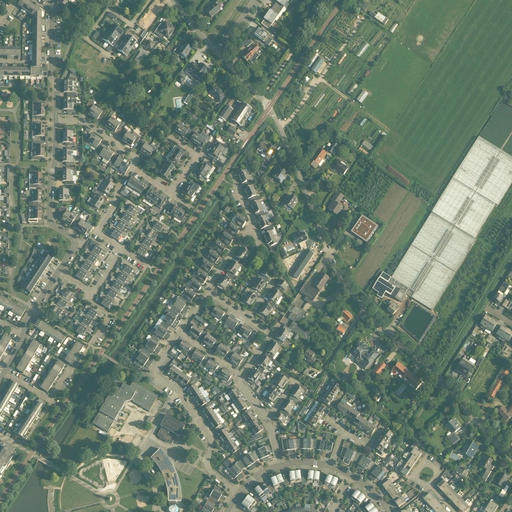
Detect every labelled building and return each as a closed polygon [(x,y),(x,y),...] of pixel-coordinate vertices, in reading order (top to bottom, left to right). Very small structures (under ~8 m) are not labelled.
[(21,0),(18,5),(22,9),(28,0),(25,0),(24,0),(21,0)] [(28,0),(22,9),(27,12),(31,5),(29,3),(30,0),(28,0)] [(206,12),(211,18),(214,16),(215,16),(218,14),(217,13),(220,11),(217,7),(219,5),(215,0),(214,0),(208,5),(210,8),(206,12)] [(281,12),(287,3),(282,0),(276,0),(275,2),(276,2),(273,7),(281,12)] [(364,11),(368,6),(363,2),(360,7),(364,11)] [(27,12),(31,15),(38,5),(36,4),(34,6),(31,5),(27,12)] [(33,16),(33,18),(41,18),(41,11),(38,9),(40,6),(38,5),(31,15),(33,16)] [(149,11),(148,13),(150,14),(148,17),(152,20),(151,21),(154,23),(158,17),(156,15),(157,14),(160,10),(153,5),(149,11)] [(275,20),(281,12),(273,7),(270,11),(270,10),(266,15),(275,20)] [(378,13),(376,16),(371,12),(370,14),(385,25),(388,20),(378,13)] [(268,29),(275,20),(266,15),(263,19),(264,20),(261,24),(268,29)] [(160,36),(161,34),(168,39),(175,29),(165,22),(161,29),(158,27),(155,33),(160,36)] [(392,33),(398,25),(395,23),(389,31),(392,33)] [(112,25),(102,40),(112,47),(123,33),(112,25)] [(258,28),(253,35),(254,35),(266,44),(269,39),(271,41),(273,38),(273,39),(275,36),(262,27),(260,30),(258,28)] [(127,35),(116,50),(126,57),(137,43),(127,35)] [(251,39),(245,45),(247,47),(253,42),(251,39)] [(151,51),(155,44),(149,40),(144,46),(151,51)] [(181,56),(182,55),(185,58),(191,49),(184,44),(182,48),(180,48),(178,46),(173,54),(177,57),(179,55),(180,56),(181,56)] [(245,54),(242,57),(246,62),(249,60),(252,63),(259,57),(255,53),(259,48),(256,45),(251,49),(251,48),(245,53),(245,54)] [(83,56),(81,59),(87,63),(90,59),(91,59),(95,55),(85,48),(81,55),(83,56)] [(137,57),(141,60),(145,54),(141,51),(137,57)] [(344,53),(339,62),(342,64),(348,56),(344,53)] [(87,63),(81,59),(79,61),(77,60),(72,66),(82,73),(85,68),(84,68),(87,63)] [(319,59),(311,70),(315,73),(323,62),(319,59)] [(383,59),(376,68),(380,71),(387,61),(383,59)] [(201,64),(198,68),(192,63),(188,69),(194,74),(193,75),(192,76),(192,78),(192,79),(193,80),(195,80),(196,79),(197,78),(200,80),(208,69),(201,64)] [(103,75),(109,79),(111,76),(113,78),(118,71),(109,65),(105,69),(106,70),(103,75)] [(108,82),(109,79),(103,75),(100,79),(99,78),(96,83),(105,90),(110,83),(108,82)] [(181,85),(185,79),(179,75),(175,81),(181,85)] [(64,82),(63,87),(74,87),(74,82),(75,82),(75,79),(68,79),(68,82),(64,82)] [(351,96),(359,86),(354,82),(346,92),(351,96)] [(74,93),(74,87),(63,87),(63,93),(72,93),(72,96),(75,96),(75,93),(74,93)] [(213,87),(209,94),(212,96),(212,97),(215,99),(215,98),(217,99),(216,101),(220,103),(228,91),(224,89),(221,93),(213,87)] [(356,100),(361,104),(369,94),(364,90),(356,100)] [(63,105),(73,105),(76,105),(76,99),(75,99),(75,96),(72,96),(72,99),(63,99),(63,105)] [(32,102),(32,111),(45,111),(45,105),(35,105),(35,102),(32,102)] [(87,114),(92,117),(98,109),(93,106),(94,104),(91,103),(88,108),(91,109),(87,114)] [(242,103),(231,120),(240,126),(251,110),(242,103)] [(73,110),(73,105),(63,105),(63,110),(72,110),(72,113),(75,113),(75,110),(73,110)] [(225,105),(218,117),(225,122),(233,110),(225,105)] [(102,112),(98,109),(92,117),(97,120),(102,113),(104,115),(106,112),(103,111),(102,112)] [(45,116),(45,111),(32,111),(32,119),(35,119),(35,116),(45,116)] [(110,129),(116,121),(111,118),(112,116),(114,113),(111,111),(109,115),(107,117),(110,119),(105,126),(110,129)] [(116,121),(110,129),(115,132),(119,125),(122,127),(124,124),(121,122),(120,124),(116,121)] [(179,134),(185,126),(178,121),(172,130),(175,132),(175,131),(179,134)] [(34,131),(45,131),(45,126),(41,126),(41,122),(32,122),(32,126),(34,126),(34,131)] [(179,134),(181,135),(181,136),(186,140),(192,130),(185,126),(179,134)] [(230,127),(226,134),(231,137),(232,135),(233,136),(236,132),(230,127)] [(63,137),(73,138),(73,132),(75,132),(75,129),(71,129),(71,132),(63,132),(63,137)] [(121,141),(126,144),(132,135),(127,132),(128,131),(125,129),(123,132),(126,133),(121,141)] [(45,131),(34,131),(32,131),(32,140),(41,140),(41,137),(44,137),(45,131)] [(194,144),(200,136),(193,131),(187,140),(190,142),(190,141),(194,144)] [(133,133),(132,135),(126,144),(131,147),(134,141),(137,143),(140,138),(133,133)] [(207,140),(206,140),(208,137),(202,133),(200,136),(194,144),(199,146),(198,147),(201,149),(207,140)] [(90,148),(91,146),(97,138),(92,135),(89,139),(87,137),(83,143),(86,144),(85,145),(90,148)] [(73,143),(73,138),(63,137),(63,143),(67,143),(67,146),(74,146),(74,143),(73,143)] [(434,210),(432,212),(391,278),(388,283),(382,279),(379,278),(372,289),(376,292),(379,293),(377,296),(382,299),(386,293),(402,303),(407,295),(432,311),(476,240),(474,239),(495,204),(498,206),(511,182),(511,157),(479,137),(434,210)] [(102,141),(97,138),(91,146),(96,149),(95,151),(98,152),(99,150),(97,148),(102,141)] [(370,151),(373,146),(365,140),(362,145),(370,151)] [(139,152),(144,155),(149,147),(145,144),(146,143),(143,141),(141,143),(144,145),(139,152)] [(216,145),(213,149),(221,154),(226,147),(217,141),(215,144),(216,145)] [(335,151),(337,152),(342,146),(339,145),(339,146),(334,142),(328,151),(332,154),(335,151)] [(34,151),(44,152),(44,146),(41,146),(41,143),(32,143),(32,151),(34,151)] [(262,153),(266,156),(264,158),(267,160),(269,158),(275,150),(268,145),(266,147),(261,144),(258,149),(263,152),(262,153)] [(342,146),(337,152),(341,155),(347,147),(343,144),(342,146)] [(151,145),(149,147),(144,155),(149,159),(151,155),(153,157),(158,150),(155,149),(156,148),(151,145)] [(176,146),(172,153),(180,158),(182,154),(184,155),(185,152),(176,146)] [(100,149),(99,150),(98,152),(94,158),(97,160),(98,157),(99,156),(104,159),(109,150),(105,147),(102,151),(100,149)] [(74,148),(71,148),(66,148),(66,150),(66,151),(63,151),(62,157),(73,157),(73,156),(76,157),(76,151),(77,151),(77,148),(74,148)] [(217,161),(221,154),(213,149),(211,153),(210,152),(208,155),(217,161)] [(310,160),(307,164),(315,170),(326,153),(320,149),(311,161),(310,160)] [(109,150),(104,159),(102,161),(107,164),(107,163),(110,165),(112,162),(109,160),(114,153),(109,150)] [(44,157),(44,152),(34,151),(34,157),(31,157),(31,160),(35,160),(35,157),(44,157)] [(177,162),(180,158),(172,153),(167,160),(176,166),(178,163),(177,162)] [(76,157),(73,157),(62,157),(62,162),(71,162),(71,166),(74,166),(74,162),(76,162),(76,157)] [(124,160),(119,157),(115,164),(112,162),(110,165),(109,166),(117,171),(117,170),(124,160)] [(128,163),(124,160),(117,170),(125,174),(129,167),(127,165),(128,163)] [(175,169),(176,166),(167,160),(163,167),(171,172),(174,168),(175,169)] [(338,160),(335,164),(337,166),(335,170),(343,176),(348,169),(340,163),(341,162),(338,160)] [(203,165),(200,169),(208,174),(213,167),(204,161),(202,164),(203,165)] [(168,176),(171,172),(163,167),(158,174),(167,180),(169,177),(168,176)] [(62,171),(62,176),(72,176),(76,176),(76,172),(74,169),(74,168),(71,168),(71,171),(62,171)] [(239,179),(248,175),(245,168),(243,169),(244,171),(237,174),(239,179)] [(204,181),(208,174),(200,169),(198,173),(196,172),(195,175),(204,181)] [(275,171),(272,175),(280,181),(279,183),(281,184),(286,178),(284,176),(286,173),(280,169),(277,173),(275,171)] [(32,174),(32,180),(42,180),(42,174),(32,174),(32,171),(29,171),(29,174),(32,174)] [(248,175),(239,179),(241,184),(248,181),(249,184),(252,183),(248,175)] [(72,176),(62,176),(62,182),(67,182),(67,185),(74,185),(74,182),(72,182),(72,176)] [(100,183),(102,185),(111,190),(114,186),(111,184),(113,181),(104,176),(100,183)] [(133,191),(138,182),(134,180),(135,179),(132,177),(126,186),(133,191)] [(42,185),(42,180),(32,180),(32,185),(29,185),(29,188),(32,188),(32,185),(42,185)] [(190,185),(187,189),(195,194),(200,187),(191,181),(189,184),(190,185)] [(138,182),(133,191),(140,195),(146,186),(143,184),(142,185),(138,182)] [(252,183),(249,184),(251,186),(243,189),(245,194),(255,190),(252,183)] [(107,195),(111,190),(102,185),(99,189),(98,188),(96,191),(99,193),(100,190),(107,195)] [(59,190),(59,196),(69,196),(69,190),(71,190),(71,187),(67,187),(67,190),(59,190)] [(32,191),(32,188),(29,188),(29,197),(31,197),(42,197),(42,191),(32,191)] [(158,194),(153,190),(150,189),(143,200),(152,206),(154,204),(159,196),(157,195),(158,194)] [(190,201),(195,194),(187,189),(184,193),(183,192),(181,195),(190,201)] [(255,190),(245,194),(248,199),(255,196),(256,199),(258,198),(255,190)] [(97,195),(99,193),(96,191),(94,194),(95,194),(92,199),(101,205),(104,200),(97,195)] [(338,204),(341,199),(344,196),(337,192),(331,200),(333,202),(328,209),(337,215),(342,208),(338,204)] [(69,201),(69,196),(59,196),(59,201),(67,201),(67,204),(70,204),(70,201),(69,201)] [(163,199),(159,196),(154,204),(161,209),(167,200),(164,198),(163,199)] [(284,200),(281,205),(290,212),(296,202),(294,201),(296,199),(291,196),(287,202),(284,200)] [(29,205),(32,205),(32,202),(42,203),(42,197),(31,197),(31,202),(29,202),(29,204),(29,205)] [(260,197),(258,198),(256,199),(257,201),(250,204),(252,209),(261,206),(259,201),(262,199),(260,197)] [(98,209),(101,205),(92,199),(89,204),(88,203),(86,205),(93,210),(95,207),(98,209)] [(130,214),(135,206),(127,200),(128,201),(125,204),(129,207),(126,211),(130,214)] [(174,218),(180,210),(176,207),(176,206),(173,204),(167,213),(174,218)] [(32,208),(32,205),(29,205),(29,206),(29,207),(29,214),(41,214),(41,209),(32,208)] [(130,214),(134,216),(137,212),(141,215),(143,211),(144,212),(144,211),(135,206),(130,214)] [(261,206),(252,209),(254,214),(261,211),(262,214),(264,213),(261,206)] [(66,223),(71,214),(66,211),(66,209),(59,208),(59,212),(64,212),(65,213),(61,220),(66,223)] [(130,214),(126,211),(121,208),(122,209),(120,212),(123,215),(121,219),(125,222),(130,214)] [(180,210),(174,218),(181,222),(187,213),(184,211),(184,212),(180,210)] [(75,219),(78,220),(79,218),(77,216),(77,215),(73,212),(71,214),(66,223),(70,226),(75,219)] [(264,213),(262,214),(260,215),(261,217),(256,220),(258,225),(267,221),(265,216),(267,215),(266,212),(264,213)] [(243,217),(237,213),(235,216),(237,217),(233,222),(242,228),(245,222),(241,219),(243,217)] [(41,220),(41,214),(29,214),(28,223),(32,223),(32,220),(41,220)] [(125,222),(129,224),(132,220),(135,223),(138,219),(139,220),(139,219),(134,216),(130,214),(125,222)] [(366,243),(374,232),(379,226),(362,215),(350,232),(366,243)] [(125,222),(121,219),(116,216),(117,217),(114,220),(118,223),(115,227),(120,230),(125,222)] [(156,231),(161,223),(152,217),(153,218),(150,221),(154,223),(151,228),(156,231)] [(82,219),(79,218),(78,220),(80,222),(75,229),(80,232),(86,224),(81,221),(82,219)] [(267,221),(258,225),(260,230),(267,227),(269,229),(273,228),(271,225),(269,226),(267,221)] [(120,230),(124,233),(127,228),(130,231),(132,227),(133,228),(134,227),(129,224),(125,222),(120,230)] [(156,231),(160,233),(163,229),(166,232),(169,228),(170,228),(161,223),(156,231)] [(231,223),(229,226),(227,226),(225,229),(226,230),(235,237),(239,232),(234,229),(236,226),(231,223)] [(86,224),(80,232),(85,235),(87,232),(89,234),(94,227),(91,225),(90,227),(86,224)] [(120,230),(115,227),(111,224),(112,225),(109,228),(113,231),(110,235),(114,238),(120,230)] [(156,231),(151,228),(147,225),(148,225),(145,229),(149,232),(146,236),(150,239),(156,231)] [(274,230),(273,228),(269,229),(270,232),(262,235),(265,240),(274,236),(272,231),(274,230)] [(120,230),(114,238),(118,241),(121,236),(125,239),(127,235),(128,236),(128,235),(124,233),(120,230)] [(150,239),(155,241),(157,237),(161,240),(163,236),(164,236),(165,236),(160,233),(156,231),(150,239)] [(230,235),(224,232),(222,235),(224,236),(221,241),(229,246),(232,241),(228,238),(230,235)] [(150,239),(146,236),(141,233),(142,233),(140,237),(143,240),(141,244),(145,247),(150,239)] [(295,237),(294,237),(295,241),(297,241),(298,244),(307,240),(305,236),(305,235),(305,234),(304,234),(303,233),(300,234),(299,233),(294,235),(295,237)] [(274,236),(265,240),(267,245),(269,244),(270,246),(277,244),(274,236)] [(145,247),(149,249),(152,245),(156,248),(158,244),(159,245),(159,244),(155,241),(150,239),(145,247)] [(222,244),(217,240),(215,243),(216,244),(213,249),(221,255),(225,250),(220,246),(222,244)] [(93,247),(91,252),(95,254),(100,246),(91,241),(92,241),(90,245),(93,247)] [(145,247),(141,244),(136,241),(137,241),(135,245),(138,248),(135,252),(140,255),(145,247)] [(100,246),(95,254),(99,257),(102,253),(105,255),(108,252),(109,252),(100,246)] [(145,247),(140,255),(144,258),(147,253),(150,256),(153,252),(154,253),(154,252),(149,249),(145,247)] [(238,252),(246,258),(251,251),(249,250),(248,252),(241,247),(238,252)] [(88,255),(85,260),(90,262),(95,254),(91,252),(86,249),(87,249),(84,253),(88,255)] [(216,253),(210,250),(208,253),(210,254),(207,258),(215,264),(218,259),(214,256),(216,253)] [(42,256),(51,261),(54,256),(46,251),(42,256)] [(304,254),(290,275),(296,279),(313,254),(309,251),(306,255),(304,254)] [(243,262),(246,258),(238,252),(235,257),(242,261),(240,263),(244,266),(245,264),(243,262)] [(90,262),(94,265),(97,261),(100,263),(103,260),(104,260),(99,257),(95,254),(90,262)] [(39,260),(48,266),(51,261),(42,256),(39,260)] [(83,263),(80,268),(84,270),(90,262),(85,260),(81,257),(82,257),(79,261),(83,263)] [(209,263),(204,259),(202,262),(203,263),(200,268),(208,273),(212,268),(208,265),(209,263)] [(36,265),(45,270),(48,266),(39,260),(36,265)] [(126,274),(131,266),(122,260),(123,261),(121,264),(124,267),(121,271),(126,274)] [(242,268),(244,266),(240,263),(238,265),(232,261),(229,266),(237,271),(240,267),(242,268)] [(90,262),(84,270),(89,273),(91,269),(95,271),(97,268),(98,268),(94,265),(90,262)] [(36,265),(34,269),(42,275),(45,270),(36,265)] [(84,270),(80,268),(75,265),(76,265),(74,269),(77,272),(75,276),(79,279),(84,270)] [(126,274),(130,277),(133,273),(136,275),(139,271),(140,272),(131,266),(126,274)] [(237,271),(229,266),(226,270),(232,275),(231,277),(232,278),(237,271)] [(126,274),(121,271),(117,268),(118,269),(116,272),(119,275),(116,279),(120,282),(126,274)] [(39,279),(42,275),(34,269),(31,274),(39,279)] [(204,273),(199,269),(197,272),(198,273),(195,278),(203,283),(207,278),(202,275),(204,273)] [(264,269),(259,276),(261,277),(262,275),(269,280),(272,275),(264,269)] [(93,276),(89,273),(84,270),(79,279),(83,282),(86,277),(89,279),(92,276),(93,276)] [(28,278),(36,284),(39,279),(31,274),(28,278)] [(120,282),(125,285),(127,281),(131,283),(133,279),(134,280),(135,280),(130,277),(126,274),(120,282)] [(316,288),(324,276),(321,274),(313,286),(307,282),(300,292),(313,301),(320,291),(316,288)] [(228,285),(232,278),(231,277),(229,279),(223,275),(220,279),(228,285)] [(120,282),(116,279),(112,276),(113,277),(110,280),(114,283),(111,287),(115,290),(120,282)] [(259,280),(261,277),(259,276),(254,283),(263,289),(266,284),(259,280)] [(316,288),(320,291),(328,278),(324,276),(316,288)] [(25,283),(33,288),(36,284),(28,278),(25,283)] [(189,287),(197,293),(201,288),(196,285),(198,282),(192,278),(190,281),(192,282),(189,287)] [(228,285),(220,279),(217,284),(223,288),(221,290),(223,292),(228,285)] [(281,292),(283,293),(288,286),(280,280),(277,285),(283,289),(281,292)] [(115,290),(119,293),(122,289),(126,291),(128,287),(129,288),(125,285),(120,282),(115,290)] [(504,282),(493,300),(499,304),(510,285),(504,282)] [(30,293),(33,288),(25,283),(22,287),(30,293)] [(263,289),(254,283),(250,290),(251,291),(253,289),(259,293),(263,289)] [(115,290),(111,287),(106,284),(107,285),(105,288),(108,291),(106,295),(110,298),(115,290)] [(61,296),(65,299),(71,291),(62,285),(63,286),(60,290),(64,292),(61,296)] [(181,295),(182,296),(191,302),(194,297),(191,295),(192,292),(186,288),(184,291),(182,291),(181,294),(181,295)] [(273,289),(270,294),(279,300),(283,293),(281,292),(280,294),(273,289)] [(115,290),(110,298),(114,301),(117,297),(120,299),(123,295),(124,296),(119,293),(115,290)] [(250,290),(245,296),(253,302),(256,298),(250,293),(251,291),(250,290)] [(71,291),(65,299),(70,302),(72,298),(76,300),(78,296),(79,297),(80,297),(71,291)] [(100,304),(104,306),(110,298),(106,295),(101,292),(102,293),(100,296),(103,299),(100,304)] [(59,300),(56,304),(60,307),(65,299),(61,296),(57,293),(58,294),(55,298),(59,300)] [(274,306),(279,300),(270,294),(267,298),(274,303),(272,305),(274,306)] [(250,307),(253,302),(245,296),(240,303),(242,305),(244,302),(250,307)] [(179,297),(175,304),(183,309),(185,307),(184,306),(186,302),(179,297)] [(110,298),(104,306),(109,309),(112,305),(115,307),(118,303),(119,304),(114,301),(110,298)] [(11,302),(6,299),(0,310),(2,311),(4,308),(7,309),(11,302)] [(65,299),(60,307),(64,310),(67,306),(71,308),(73,304),(74,305),(70,302),(65,299)] [(392,300),(387,305),(389,307),(387,310),(393,315),(399,308),(392,300)] [(60,307),(56,304),(51,301),(52,302),(50,306),(53,308),(50,313),(55,315),(60,307)] [(8,315),(9,316),(16,305),(11,302),(7,309),(10,311),(8,315)] [(264,303),(261,307),(269,313),(274,306),(272,305),(271,307),(264,303)] [(88,311),(86,315),(90,317),(95,309),(86,304),(87,305),(85,308),(88,311)] [(181,312),(183,309),(175,304),(170,310),(177,315),(180,311),(181,312)] [(291,304),(287,310),(290,313),(291,312),(291,313),(288,318),(293,321),(288,329),(307,341),(312,334),(306,330),(304,333),(296,327),(306,312),(295,305),(294,306),(291,304)] [(20,308),(16,305),(9,316),(11,317),(13,313),(16,315),(20,308)] [(215,318),(221,310),(216,306),(212,313),(209,311),(208,313),(215,318)] [(64,310),(60,307),(55,315),(59,318),(62,314),(65,316),(68,312),(69,313),(64,310)] [(265,320),(269,313),(261,307),(258,312),(264,316),(263,319),(265,320)] [(20,308),(16,315),(19,317),(17,320),(19,321),(21,318),(25,310),(20,308)] [(104,315),(95,309),(90,317),(94,320),(97,316),(100,319),(103,315),(104,315)] [(170,310),(165,317),(177,325),(179,323),(174,319),(177,315),(170,310)] [(215,318),(222,322),(223,321),(221,319),(225,313),(221,310),(215,318)] [(346,310),(341,315),(339,318),(342,320),(347,324),(353,318),(346,310)] [(83,319),(80,323),(85,326),(90,317),(86,315),(81,312),(82,313),(79,316),(83,319)] [(222,322),(229,327),(234,319),(230,316),(225,322),(223,321),(222,322)] [(94,320),(90,317),(85,326),(89,328),(92,324),(95,327),(98,323),(99,323),(94,320)] [(165,317),(161,324),(168,329),(171,325),(176,328),(177,325),(165,317)] [(487,328),(491,320),(486,317),(481,325),(482,326),(480,328),(485,331),(487,328)] [(229,327),(235,332),(237,330),(234,328),(239,322),(234,319),(229,327)] [(38,330),(43,323),(38,320),(34,327),(31,330),(33,331),(35,328),(38,330)] [(75,331),(79,334),(85,326),(80,323),(76,320),(77,321),(74,324),(78,327),(75,331)] [(491,320),(487,328),(492,332),(497,324),(491,320)] [(47,326),(43,323),(38,330),(41,332),(39,335),(40,336),(47,326)] [(193,336),(198,328),(191,323),(190,325),(192,327),(188,333),(193,336)] [(165,333),(168,329),(161,324),(156,330),(164,336),(166,333),(165,333)] [(235,332),(242,336),(248,328),(243,325),(239,331),(237,330),(235,332)] [(335,327),(334,330),(339,334),(342,336),(346,330),(339,325),(337,329),(335,327)] [(47,326),(40,336),(42,337),(44,334),(47,336),(52,329),(47,326)] [(93,331),(89,328),(85,326),(79,334),(83,337),(86,332),(90,335),(92,331),(93,331)] [(501,341),(508,330),(502,327),(497,335),(498,336),(497,338),(501,341)] [(201,333),(204,334),(205,333),(198,328),(193,336),(197,339),(201,333)] [(248,328),(242,336),(249,341),(250,339),(248,338),(252,331),(248,328)] [(281,328),(278,333),(286,338),(291,332),(289,330),(288,333),(281,328)] [(56,332),(52,329),(47,336),(50,338),(48,341),(49,342),(56,332)] [(156,330),(152,337),(159,342),(162,338),(163,339),(164,336),(156,330)] [(511,333),(508,330),(501,341),(505,344),(507,341),(508,342),(511,334),(511,333)] [(61,335),(56,332),(49,342),(51,343),(53,340),(56,342),(61,335)] [(202,342),(206,345),(212,337),(205,333),(204,334),(206,336),(202,342)] [(282,345),(286,338),(278,333),(275,337),(281,342),(280,344),(282,345)] [(61,335),(56,342),(59,343),(57,347),(58,348),(61,345),(66,338),(61,335)] [(156,346),(159,342),(152,337),(149,335),(146,339),(149,341),(147,344),(155,349),(157,347),(156,346)] [(4,336),(1,341),(8,345),(11,340),(4,336)] [(215,342),(217,344),(218,342),(212,337),(206,345),(211,349),(215,342)] [(0,346),(6,350),(8,345),(1,341),(0,342),(0,346)] [(33,341),(30,346),(41,352),(42,351),(38,348),(40,345),(33,341)] [(181,352),(187,344),(183,341),(178,347),(176,346),(175,348),(181,352)] [(76,342),(73,347),(80,352),(83,347),(76,342)] [(215,352),(220,355),(225,347),(218,342),(217,344),(219,345),(215,352)] [(277,352),(282,345),(280,344),(278,346),(272,342),(269,346),(277,352)] [(365,348),(366,348),(362,344),(361,345),(358,342),(351,351),(357,357),(355,360),(355,362),(365,370),(378,354),(372,349),(369,352),(368,351),(365,348)] [(147,344),(142,350),(150,355),(152,351),(153,352),(155,349),(147,344)] [(187,344),(181,352),(188,357),(189,355),(187,353),(192,347),(187,344)] [(462,355),(468,346),(466,344),(460,353),(462,355)] [(40,354),(41,352),(30,346),(27,351),(34,355),(36,352),(40,354)] [(272,355),(271,357),(272,359),(277,352),(269,346),(266,351),(272,355)] [(77,356),(80,352),(73,347),(70,351),(77,356)] [(229,351),(231,353),(232,351),(225,347),(220,355),(224,358),(229,351)] [(140,354),(138,357),(146,363),(148,360),(147,359),(150,355),(142,350),(142,351),(140,349),(138,352),(140,354)] [(188,357),(195,362),(201,353),(196,350),(192,357),(189,355),(188,357)] [(308,350),(305,356),(309,358),(307,361),(312,364),(315,360),(312,358),(315,354),(308,350)] [(27,351),(24,355),(35,362),(36,360),(33,358),(34,355),(27,351)] [(70,351),(67,356),(74,361),(77,356),(70,351)] [(239,356),(232,351),(231,353),(233,355),(229,361),(233,364),(239,356)] [(201,368),(203,364),(201,363),(205,356),(201,353),(195,362),(199,364),(198,366),(201,368)] [(24,355),(22,360),(29,364),(31,361),(34,363),(35,362),(24,355)] [(268,366),(272,359),(271,357),(269,360),(263,355),(259,360),(268,366)] [(480,359),(477,364),(479,366),(483,360),(483,361),(485,357),(483,355),(480,359)] [(71,365),(74,361),(67,356),(64,361),(71,365)] [(243,359),(239,356),(233,364),(238,367),(241,362),(243,364),(247,359),(245,357),(243,359)] [(144,365),(146,363),(138,357),(133,364),(140,369),(143,365),(144,365)] [(461,374),(469,361),(464,358),(456,370),(459,372),(459,373),(461,374)] [(204,368),(209,371),(214,363),(210,359),(205,366),(203,364),(201,368),(203,370),(204,368)] [(22,360),(19,365),(30,371),(31,369),(27,367),(29,364),(22,360)] [(58,360),(55,365),(62,370),(65,365),(58,360)] [(263,372),(268,366),(259,360),(256,364),(263,369),(261,371),(263,372)] [(469,361),(461,374),(463,375),(467,377),(474,365),(469,361)] [(382,362),(372,374),(376,377),(386,366),(382,362)] [(214,375),(215,375),(217,374),(214,372),(219,366),(214,363),(209,371),(214,375)] [(392,371),(403,380),(410,372),(398,363),(392,371)] [(171,378),(177,370),(173,367),(173,365),(171,364),(167,369),(170,370),(167,375),(171,378)] [(30,371),(19,365),(16,369),(23,374),(25,371),(29,373),(30,371)] [(59,374),(62,370),(55,365),(52,370),(59,374)] [(505,368),(499,377),(504,380),(510,371),(505,368)] [(217,374),(215,375),(222,380),(228,372),(223,369),(219,375),(217,374)] [(253,369),(250,373),(258,379),(263,372),(261,371),(260,373),(253,369)] [(52,370),(49,374),(56,379),(59,374),(52,370)] [(171,378),(176,381),(181,373),(177,370),(171,378)] [(276,378),(278,379),(286,385),(289,380),(287,379),(289,376),(283,371),(281,375),(279,373),(276,378)] [(229,380),(232,375),(228,372),(222,380),(227,383),(228,382),(229,380)] [(410,372),(403,380),(415,391),(422,383),(410,372)] [(176,381),(180,384),(186,376),(181,373),(176,381)] [(254,386),(258,379),(250,373),(247,378),(253,382),(252,385),(254,386)] [(49,374),(46,379),(53,383),(56,379),(49,374)] [(351,380),(344,375),(341,379),(338,376),(336,378),(346,386),(351,380)] [(193,379),(191,377),(190,379),(186,376),(180,384),(185,387),(188,383),(190,384),(193,379)] [(187,390),(190,395),(198,389),(195,385),(198,380),(194,378),(193,379),(190,384),(193,386),(187,390)] [(504,381),(499,378),(488,395),(493,398),(504,381)] [(50,388),(53,383),(46,379),(43,383),(50,388)] [(283,389),(286,385),(278,379),(273,386),(275,387),(276,385),(283,389)] [(11,381),(8,386),(19,393),(20,391),(16,389),(18,386),(11,381)] [(129,387),(123,384),(120,390),(114,386),(108,397),(107,396),(104,401),(105,402),(103,406),(101,405),(98,410),(100,411),(92,423),(107,432),(115,420),(116,420),(119,415),(118,415),(120,411),(121,411),(124,406),(123,405),(126,400),(127,402),(129,401),(129,400),(149,412),(158,396),(133,382),(129,387)] [(333,382),(330,387),(338,393),(342,388),(335,384),(333,382)] [(50,388),(43,383),(40,388),(47,392),(50,388)] [(18,394),(19,393),(8,386),(5,391),(13,395),(14,392),(18,394)] [(273,386),(268,393),(276,398),(280,394),(273,389),(275,387),(273,386)] [(294,390),(302,396),(303,393),(305,394),(308,390),(305,388),(303,390),(297,386),(294,390)] [(227,395),(230,399),(238,394),(234,387),(229,389),(224,393),(226,396),(227,395)] [(330,387),(327,391),(335,397),(338,393),(330,387)] [(190,395),(193,399),(201,394),(198,389),(190,395)] [(302,396),(294,390),(290,395),(297,399),(295,401),(299,404),(300,401),(299,400),(302,396)] [(370,397),(377,402),(381,396),(379,395),(380,394),(374,390),(370,397)] [(5,391),(3,396),(13,402),(14,400),(11,398),(13,395),(5,391)] [(193,399),(196,404),(207,396),(208,395),(205,391),(201,394),(193,399)] [(327,391),(324,396),(332,401),(335,397),(327,391)] [(417,392),(411,399),(416,403),(420,398),(419,398),(421,395),(417,392)] [(273,403),(276,398),(268,393),(265,397),(264,396),(262,399),(267,402),(269,400),(273,403)] [(241,398),(238,394),(230,399),(233,404),(241,398)] [(12,404),(13,402),(3,396),(0,400),(7,405),(9,402),(12,404)] [(196,404),(199,408),(210,401),(207,396),(196,404)] [(332,401),(324,396),(321,400),(329,406),(332,401)] [(244,403),(241,398),(233,404),(236,408),(244,403)] [(36,402),(33,406),(40,411),(46,403),(39,399),(37,402),(36,402)] [(299,404),(295,401),(294,404),(287,399),(284,404),(292,409),(295,405),(297,406),(299,404)] [(0,400),(0,406),(8,411),(9,410),(5,407),(7,405),(0,400)] [(341,413),(347,404),(342,401),(336,410),(341,413)] [(316,402),(313,407),(324,414),(327,409),(316,402)] [(209,403),(204,407),(206,409),(201,412),(205,417),(213,411),(210,407),(211,406),(209,403)] [(245,412),(243,410),(247,407),(244,403),(236,408),(239,412),(236,415),(238,417),(239,416),(245,412)] [(286,415),(288,416),(292,409),(284,404),(281,408),(288,413),(286,415)] [(347,404),(341,413),(346,416),(351,408),(347,404)] [(37,415),(40,411),(33,406),(30,411),(37,415)] [(503,407),(498,411),(506,421),(511,416),(510,415),(511,413),(511,406),(507,411),(503,407)] [(313,407),(310,411),(321,418),(324,414),(313,407)] [(351,408),(346,416),(350,419),(356,411),(351,408)] [(246,422),(254,416),(251,412),(250,412),(248,410),(245,412),(239,416),(241,420),(243,418),(246,422)] [(34,420),(37,415),(30,411),(27,415),(34,420)] [(216,415),(213,411),(205,417),(208,421),(216,415)] [(307,416),(309,417),(318,423),(321,418),(310,411),(307,416)] [(356,411),(350,419),(354,422),(359,416),(360,414),(356,411)] [(278,413),(275,418),(279,421),(278,422),(279,423),(280,422),(283,423),(288,416),(286,415),(284,417),(278,413)] [(31,424),(34,420),(27,415),(24,420),(31,424)] [(160,437),(159,438),(168,443),(169,443),(171,444),(176,436),(178,437),(185,426),(166,415),(160,426),(162,427),(157,436),(160,437)] [(208,421),(211,425),(219,420),(216,415),(208,421)] [(257,421),(254,416),(246,422),(249,426),(257,421)] [(359,416),(354,422),(353,424),(357,427),(363,419),(359,416)] [(318,423),(309,417),(306,422),(314,427),(318,423)] [(363,419),(357,427),(362,430),(368,422),(363,419)] [(446,426),(447,425),(454,433),(461,428),(453,419),(451,421),(449,419),(443,423),(446,426)] [(24,420),(21,424),(28,429),(31,424),(24,420)] [(222,424),(219,420),(211,425),(214,430),(218,427),(219,430),(225,426),(223,423),(222,424)] [(260,425),(257,421),(249,426),(252,431),(260,425)] [(300,422),(298,424),(298,432),(304,433),(306,427),(300,422)] [(368,422),(362,430),(366,433),(372,425),(368,422)] [(25,433),(28,429),(21,424),(18,429),(25,433)] [(252,437),(253,440),(254,441),(261,438),(262,438),(260,435),(264,432),(260,425),(252,431),(255,435),(252,437)] [(372,425),(366,433),(371,436),(377,428),(372,425)] [(217,435),(220,439),(228,434),(225,429),(226,429),(225,426),(219,430),(221,432),(217,435)] [(25,433),(18,429),(15,434),(22,438),(25,433)] [(382,434),(391,439),(394,435),(395,436),(397,433),(391,430),(390,432),(386,429),(382,434)] [(231,438),(228,434),(220,439),(223,444),(231,438)] [(379,438),(388,444),(391,439),(382,434),(379,438)] [(223,444),(226,448),(234,443),(231,438),(223,444)] [(376,443),(384,448),(388,444),(379,438),(376,443)] [(299,448),(299,439),(290,441),(291,450),(294,450),(294,449),(299,448)] [(304,449),(307,450),(307,440),(299,439),(299,448),(304,448),(304,449)] [(0,478),(2,477),(0,475),(4,470),(15,454),(13,452),(15,448),(1,440),(1,441),(0,442),(0,450),(1,451),(2,450),(3,451),(0,455),(0,478)] [(316,440),(307,440),(307,450),(310,450),(310,448),(315,449),(316,440)] [(320,451),(323,451),(325,442),(316,440),(315,449),(316,449),(320,450),(320,451)] [(468,440),(461,452),(471,459),(478,447),(468,440)] [(288,451),(291,450),(290,441),(282,442),(283,450),(288,450),(288,451)] [(333,443),(325,442),(323,451),(326,452),(326,451),(331,452),(333,443)] [(237,447),(234,443),(226,448),(229,453),(231,452),(232,454),(240,449),(238,446),(237,447)] [(384,448),(376,443),(373,447),(377,450),(376,452),(381,456),(383,453),(381,453),(384,448)] [(268,445),(261,449),(265,458),(268,456),(267,455),(272,453),(268,445)] [(344,458),(347,460),(351,451),(343,447),(340,456),(345,457),(344,458)] [(411,453),(418,459),(421,454),(419,452),(417,451),(418,449),(415,447),(414,449),(411,453)] [(166,511),(177,511),(178,511),(178,508),(176,506),(175,505),(176,505),(176,502),(181,502),(181,500),(181,498),(181,495),(181,492),(180,489),(180,488),(180,487),(179,484),(179,482),(178,481),(178,480),(178,478),(177,477),(176,474),(176,473),(175,471),(174,468),(172,466),(169,460),(164,454),(160,449),(150,458),(154,463),(157,467),(160,472),(161,473),(162,475),(162,476),(163,478),(164,479),(165,483),(165,484),(166,486),(166,488),(167,490),(167,493),(167,494),(167,496),(167,498),(167,500),(167,502),(168,502),(169,502),(169,504),(169,505),(167,507),(166,509),(166,511)] [(262,459),(265,458),(261,449),(253,452),(257,460),(261,458),(262,459)] [(351,460),(355,462),(359,454),(351,451),(347,460),(350,461),(351,460)] [(245,457),(251,466),(253,464),(253,463),(256,460),(257,460),(253,452),(245,457)] [(405,454),(404,455),(415,463),(418,459),(411,453),(409,456),(405,454)] [(359,465),(362,467),(367,458),(359,454),(355,462),(356,462),(359,464),(359,465)] [(415,463),(404,455),(403,457),(407,460),(405,462),(412,467),(415,463)] [(485,469),(483,472),(480,477),(485,481),(492,470),(489,468),(493,461),(484,456),(482,460),(485,462),(481,467),(485,469)] [(245,457),(238,462),(243,469),(244,469),(247,466),(248,467),(251,466),(245,457)] [(369,470),(374,463),(367,458),(362,467),(364,469),(365,468),(369,470)] [(231,468),(238,475),(241,473),(240,472),(243,469),(238,462),(231,468)] [(399,463),(398,464),(409,472),(412,467),(405,462),(403,465),(399,463)] [(372,474),(374,476),(381,469),(374,463),(369,470),(373,473),(372,474)] [(409,472),(398,464),(397,466),(401,469),(399,471),(406,477),(409,472)] [(459,467),(455,473),(458,474),(461,477),(464,471),(459,467)] [(231,468),(230,470),(228,468),(227,468),(224,471),(224,472),(225,474),(231,480),(235,477),(236,478),(238,475),(231,468)] [(381,469),(374,476),(377,479),(378,478),(381,481),(387,474),(381,469)] [(290,478),(287,479),(288,486),(291,486),(291,484),(296,483),(295,472),(289,473),(290,478)] [(300,472),(295,472),(296,483),(302,482),(302,484),(304,484),(305,477),(301,477),(300,472)] [(308,477),(305,477),(304,484),(307,484),(307,482),(313,483),(314,472),(309,472),(308,477)] [(320,473),(314,472),(313,483),(318,484),(318,486),(320,486),(322,479),(319,478),(320,473)] [(501,473),(495,483),(502,487),(508,477),(501,473)] [(281,475),(276,477),(280,487),(285,485),(286,487),(288,486),(287,479),(283,480),(281,475)] [(326,480),(322,479),(320,486),(323,487),(324,485),(329,488),(333,478),(328,475),(326,480)] [(273,484),(270,486),(273,492),(276,491),(275,489),(280,487),(276,477),(271,479),(273,484)] [(338,480),(333,478),(329,488),(334,490),(333,491),(335,493),(339,486),(336,485),(338,480)] [(388,478),(386,480),(387,482),(382,486),(386,490),(393,485),(388,478)] [(437,486),(441,490),(447,484),(442,478),(438,481),(440,484),(437,486)] [(263,484),(259,487),(266,495),(270,492),(271,494),(273,492),(270,486),(267,488),(263,484)] [(447,484),(441,490),(445,494),(454,485),(453,484),(450,487),(447,484)] [(386,490),(389,494),(400,486),(398,485),(395,487),(393,485),(386,490)] [(454,485),(445,494),(448,498),(455,492),(453,490),(456,487),(454,485)] [(502,490),(499,496),(503,498),(509,487),(507,485),(504,490),(502,490)] [(400,486),(389,494),(392,499),(399,493),(397,491),(401,488),(400,486)] [(215,487),(211,494),(220,499),(221,496),(220,495),(222,491),(215,487)] [(258,494),(255,497),(260,502),(262,500),(261,499),(266,495),(259,487),(255,490),(258,494)] [(350,493),(347,499),(349,501),(350,499),(354,503),(361,494),(357,491),(353,495),(350,493)] [(455,492),(448,498),(452,502),(462,493),(460,491),(457,495),(455,492)] [(392,499),(395,503),(406,495),(405,493),(401,496),(399,493),(392,499)] [(427,504),(434,497),(430,493),(426,497),(424,496),(422,498),(423,499),(427,504)] [(462,493),(452,502),(456,506),(462,500),(460,498),(463,495),(462,493)] [(218,502),(220,499),(211,494),(207,501),(215,505),(217,501),(218,502)] [(361,494),(354,503),(359,506),(358,507),(359,509),(365,504),(362,502),(365,497),(361,494)] [(406,495),(395,503),(399,508),(406,502),(404,499),(407,497),(406,495)] [(249,496),(245,501),(254,507),(257,503),(259,504),(260,502),(255,497),(253,499),(249,496)] [(434,497),(427,504),(429,506),(426,509),(428,511),(437,501),(434,497)] [(462,500),(456,506),(459,510),(469,501),(468,499),(465,502),(462,500)] [(487,507),(495,511),(498,506),(493,503),(494,501),(492,500),(490,502),(487,507)] [(207,501),(203,508),(209,511),(212,511),(213,510),(212,510),(215,505),(207,501)] [(250,511),(254,507),(245,501),(242,505),(246,508),(244,511),(245,511),(250,511)] [(437,501),(428,511),(429,511),(432,509),(435,511),(441,505),(437,501)] [(469,501),(459,510),(461,511),(465,511),(470,508),(468,506),(471,502),(469,501)] [(369,511),(375,508),(371,503),(367,507),(365,504),(359,509),(358,511),(359,511),(369,511)]
